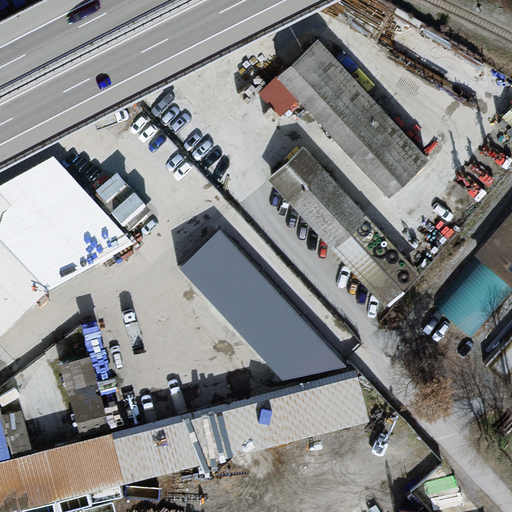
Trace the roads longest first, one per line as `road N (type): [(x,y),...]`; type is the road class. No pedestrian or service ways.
road 1 (motorway): [(0,126),(247,0)]
road 2 (motorway): [(128,0),(0,65)]
